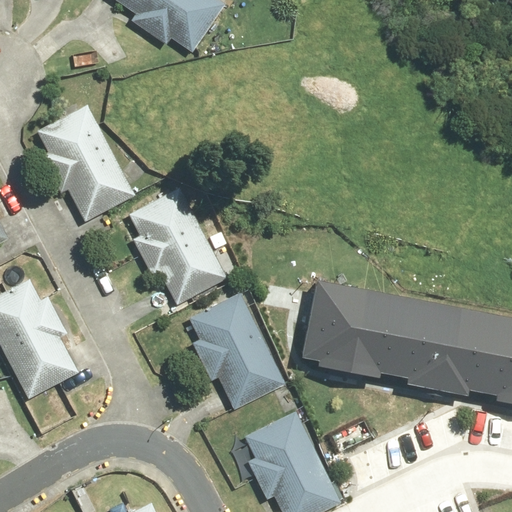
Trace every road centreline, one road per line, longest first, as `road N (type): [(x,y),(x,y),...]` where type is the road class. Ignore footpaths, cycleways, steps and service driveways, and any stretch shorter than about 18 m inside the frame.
road 1 (residential): [(132,443),(128,372),(1,133),(0,114)]
road 2 (residential): [(349,511),(453,460),(511,472)]
road 3 (residential): [(0,499),(90,447),(132,443)]
